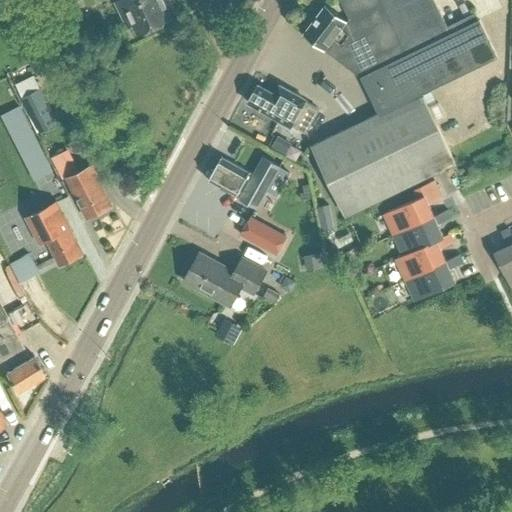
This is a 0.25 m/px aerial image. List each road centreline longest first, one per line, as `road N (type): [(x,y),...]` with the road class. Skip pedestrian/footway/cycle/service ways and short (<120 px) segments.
road 1 (tertiary): [(0,508),(276,0)]
road 2 (track): [(511,410),(344,446),(208,511)]
